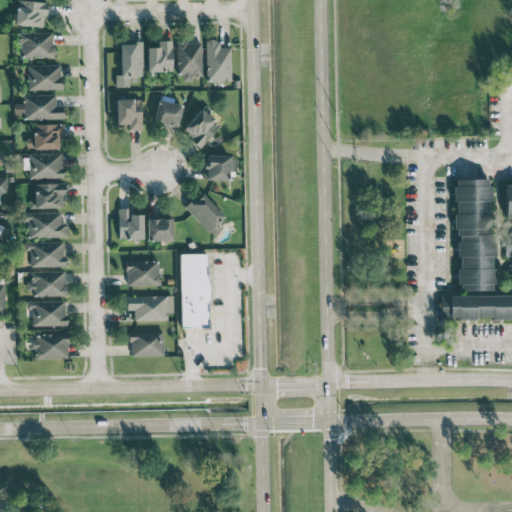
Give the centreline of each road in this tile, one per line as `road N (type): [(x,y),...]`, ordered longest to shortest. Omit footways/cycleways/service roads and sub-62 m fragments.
road 1 (residential): [(95,386),(88,13),(251,9)]
road 2 (secondary): [(250,0),(263,511)]
road 3 (secondary): [(332,497),(320,0)]
road 4 (secondary): [(0,428),(260,423)]
road 5 (secondary): [(259,383),(0,388)]
road 6 (secondary): [(511,379),(329,382)]
road 7 (secondary): [(330,420),(511,417)]
